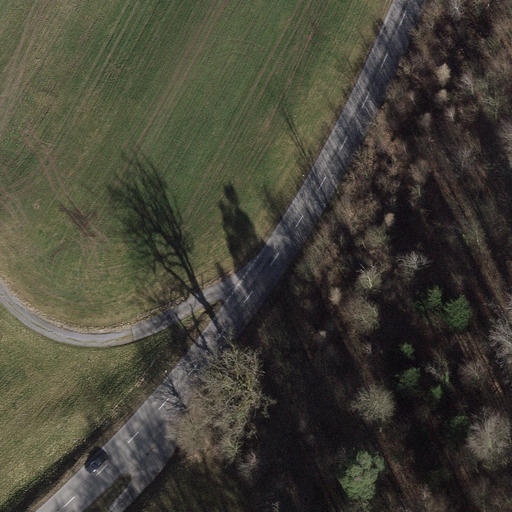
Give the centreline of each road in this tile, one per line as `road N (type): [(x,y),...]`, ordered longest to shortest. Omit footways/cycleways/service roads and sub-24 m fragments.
road 1 (tertiary): [(68,511),(228,339),(330,175),(415,0)]
road 2 (track): [(258,292),(228,287),(198,297),(150,332),(99,343),(62,339),(0,293)]
